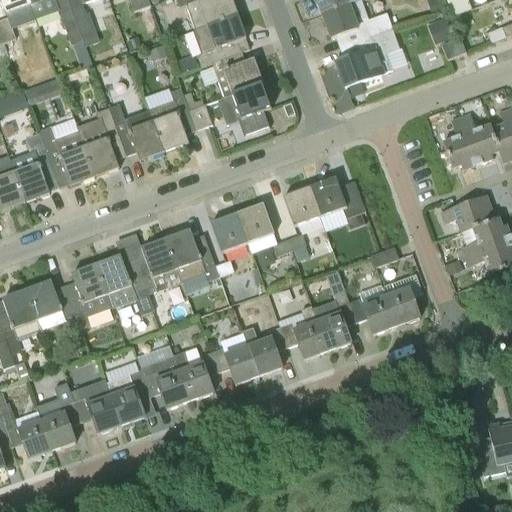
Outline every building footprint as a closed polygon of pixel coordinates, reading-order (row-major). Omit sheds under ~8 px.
[(0,0),(0,4),(5,18),(30,9),(26,0),(0,0)] [(90,68),(75,21),(67,0),(65,0),(56,3),(56,0),(55,0),(26,0),(30,9),(31,9),(35,22),(59,14),(71,48),(74,47),(82,71),(90,68)] [(67,0),(75,21),(86,17),(80,0),(67,0)] [(146,0),(135,0),(129,2),(133,15),(150,9),(146,0)] [(193,33),(194,34),(236,18),(229,0),(178,0),(176,1),(179,10),(186,8),(194,32),(193,33)] [(316,0),(323,18),(361,4),(359,0),(316,0)] [(444,0),(426,0),(425,0),(432,18),(448,12),(444,0)] [(465,0),(444,0),(453,19),(471,11),(465,0)] [(361,32),(365,43),(394,33),(388,16),(368,23),(361,4),(323,18),(331,42),(357,33),(361,32)] [(86,17),(75,21),(82,44),(97,39),(89,16),(86,17)] [(245,43),(236,18),(194,34),(201,57),(197,58),(200,70),(211,66),(212,67),(241,57),(240,56),(249,53),(248,52),(247,52),(244,43),(245,43)] [(447,19),(427,28),(435,47),(455,39),(447,19)] [(0,23),(0,35),(4,46),(16,42),(8,20),(0,23)] [(511,25),(502,30),(506,40),(506,41),(511,38),(511,25)] [(506,40),(502,30),(487,36),(491,45),(506,40)] [(385,52),(399,47),(394,33),(365,43),(369,54),(367,55),(336,66),(345,91),(381,77),(371,51),(384,47),(385,52)] [(138,40),(125,44),(129,54),(141,49),(138,40)] [(447,64),(464,57),(466,56),(460,41),(441,48),(447,64)] [(148,53),(152,65),(167,59),(162,48),(148,53)] [(224,102),(231,99),(261,88),(252,63),(244,66),(241,57),(212,67),(224,102)] [(263,115),(270,112),(261,88),(231,99),(224,102),(217,104),(223,120),(237,115),(240,123),(238,124),(244,140),(269,131),(263,115)] [(185,137),(195,134),(188,113),(181,91),(170,95),(174,104),(147,114),(151,125),(162,155),(188,146),(185,137)] [(22,95),(7,100),(13,116),(27,111),(22,95)] [(162,155),(151,125),(147,114),(125,122),(119,107),(108,111),(126,159),(136,156),(139,163),(162,155)] [(291,107),(283,110),(288,120),(295,117),(291,107)] [(446,111),(450,124),(457,141),(442,146),(452,172),(461,169),(463,174),(478,168),(460,120),(455,107),(446,111)] [(211,128),(204,108),(192,112),(188,113),(195,134),(211,128)] [(115,163),(126,159),(108,111),(95,115),(98,122),(77,130),(78,133),(84,149),(83,150),(94,180),(118,171),(115,163)] [(511,162),(511,115),(511,112),(499,116),(503,127),(491,131),(490,128),(503,166),(511,162)] [(503,166),(490,128),(476,133),(470,117),(460,120),(478,168),(493,162),(491,158),(498,155),(502,166),(503,166)] [(8,159),(7,160),(24,206),(49,197),(48,195),(57,191),(36,130),(23,135),(25,141),(30,156),(10,163),(8,159)] [(94,180),(83,150),(84,149),(78,133),(55,142),(51,130),(39,134),(38,130),(36,130),(57,191),(69,187),(69,189),(94,180)] [(0,214),(0,215),(24,206),(7,160),(0,162),(0,214)] [(320,221),(343,213),(350,232),(365,227),(361,217),(366,215),(354,185),(339,190),(335,181),(309,191),(320,221)] [(320,221),(309,191),(283,200),(294,230),(309,224),(309,225),(320,221)] [(473,233),(499,223),(499,221),(494,223),(486,199),(440,216),(444,227),(456,223),(461,237),(473,233)] [(263,208),(236,217),(247,247),(273,237),(269,225),(263,208)] [(247,247),(236,217),(210,227),(221,256),(247,247)] [(460,251),(464,261),(511,244),(506,228),(502,230),(499,223),(473,233),(477,245),(460,251)] [(190,234),(165,243),(181,285),(205,276),(207,284),(218,281),(214,269),(204,238),(193,242),(190,234)] [(290,255),(303,250),(299,239),(286,243),(290,255)] [(133,264),(152,315),(154,314),(148,297),(156,294),(156,295),(181,287),(180,285),(181,285),(165,243),(141,252),(144,260),(133,264)] [(290,255),(286,243),(273,248),(276,259),(290,255)] [(511,244),(464,261),(468,271),(484,265),(489,279),(511,270),(511,244)] [(394,251),(371,259),(375,271),(398,262),(394,251)] [(133,264),(123,267),(120,259),(96,268),(112,312),(135,303),(140,318),(152,315),(133,264)] [(458,263),(445,268),(449,279),(462,274),(458,263)] [(214,269),(218,281),(234,275),(230,264),(214,269)] [(63,289),(74,319),(74,318),(76,323),(86,319),(86,320),(112,312),(96,268),(71,277),(74,285),(63,289)] [(381,291),(384,299),(385,299),(396,330),(419,322),(412,302),(423,298),(415,278),(381,291)] [(42,336),(41,332),(38,324),(62,315),(65,322),(74,319),(63,289),(54,293),(51,284),(26,293),(40,333),(41,336),(42,336)] [(0,304),(0,329),(5,343),(16,339),(18,344),(41,336),(40,333),(26,293),(2,302),(2,304),(0,304)] [(311,309),(310,309),(327,356),(351,347),(345,331),(356,327),(348,306),(349,306),(345,294),(333,298),(335,304),(312,312),(311,309)] [(360,302),(349,306),(348,306),(356,327),(367,322),(373,338),(396,330),(385,299),(384,299),(362,307),(360,302)] [(291,327),(280,331),(287,352),(298,348),(304,364),(327,356),(310,309),(301,313),(306,327),(293,332),(291,327)] [(276,356),(287,352),(280,331),(268,335),(270,340),(258,344),(253,331),(252,331),(250,325),(241,329),(243,334),(242,335),(244,341),(259,380),(282,372),(276,356)] [(0,364),(3,373),(5,372),(14,368),(5,343),(0,329),(0,364)] [(223,351),(211,356),(219,376),(230,372),(236,388),(259,380),(244,341),(222,349),(223,351)] [(207,381),(219,376),(211,356),(200,360),(201,365),(188,370),(184,355),(173,359),(190,405),(213,397),(207,381)] [(131,356),(105,365),(108,372),(134,363),(131,356)] [(141,374),(139,374),(149,402),(161,397),(166,413),(190,405),(173,359),(140,371),(141,374)] [(14,368),(5,372),(6,377),(16,373),(14,368)] [(139,374),(106,386),(110,398),(122,430),(144,421),(138,405),(149,402),(139,374)] [(122,430),(110,398),(106,386),(105,383),(70,396),(73,406),(81,426),(92,422),(98,438),(122,430)] [(69,430),(81,426),(73,406),(70,396),(66,386),(54,390),(57,402),(36,410),(41,423),(40,423),(52,455),(75,446),(69,430)] [(12,415),(1,419),(11,451),(23,447),(29,463),(52,455),(40,423),(18,431),(12,415)] [(0,455),(11,451),(1,419),(0,419),(0,473),(5,472),(0,456),(0,455)] [(504,467),(511,465),(511,427),(511,424),(488,430),(492,448),(477,451),(484,480),(506,475),(504,467)]
